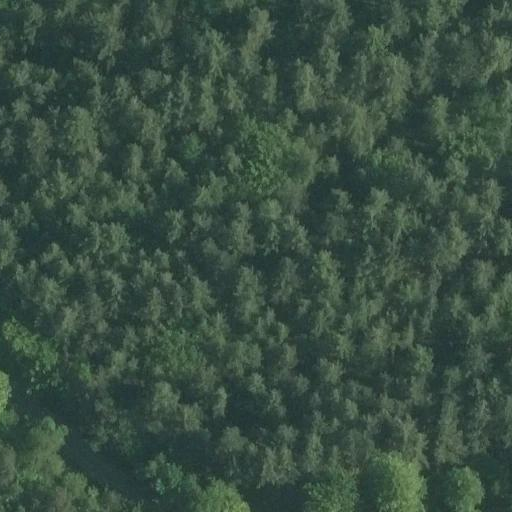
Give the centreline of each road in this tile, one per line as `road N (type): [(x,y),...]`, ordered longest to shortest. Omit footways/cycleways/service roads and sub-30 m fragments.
road 1 (track): [(239,511),(0,304)]
road 2 (unclassified): [(164,511),(0,377)]
